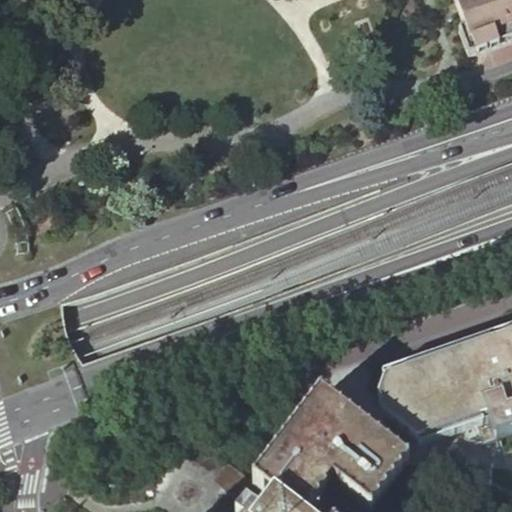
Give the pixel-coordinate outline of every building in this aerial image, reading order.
[(511,0),(449,0),(462,34),(456,36),(466,62),(511,45),(511,0)] [(511,333),(382,379),(384,383),(511,338),(511,333)] [(493,443),(511,436),(511,338),(384,383),(384,384),(378,403),(384,421),(417,447),(486,423),(492,440),(493,443)] [(373,511),(409,467),(320,399),(253,487),(238,475),(224,494),(246,511),(244,511),(312,511),(331,488),(362,511),(373,511)] [(475,446),(492,440),(486,423),(417,447),(418,448),(420,451),(471,435),(475,446)] [(224,494),(238,475),(226,466),(211,485),(224,494)]
